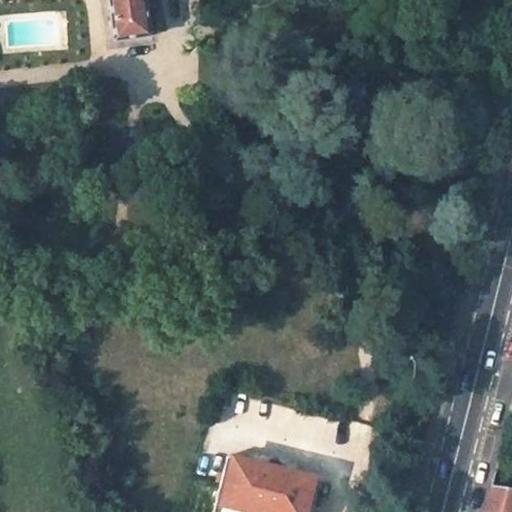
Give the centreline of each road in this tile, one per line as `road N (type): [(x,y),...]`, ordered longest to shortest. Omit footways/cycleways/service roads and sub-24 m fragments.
road 1 (primary): [(511,236),(442,511)]
road 2 (unknown): [(322,511),(322,460),(217,427)]
